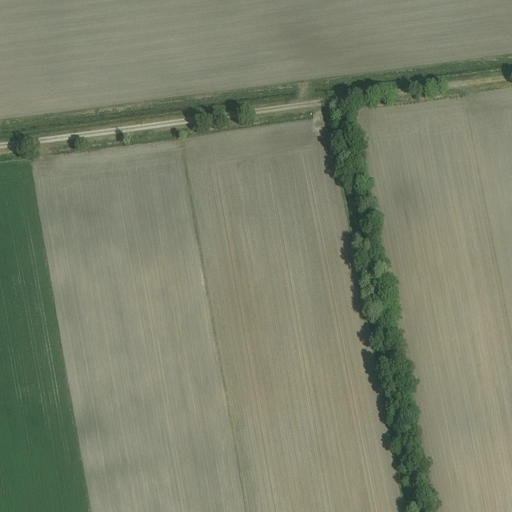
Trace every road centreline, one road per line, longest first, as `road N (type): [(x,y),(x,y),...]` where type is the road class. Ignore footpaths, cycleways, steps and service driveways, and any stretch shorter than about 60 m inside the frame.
road 1 (track): [(336,98),(421,511)]
road 2 (track): [(0,143),(336,98)]
road 3 (track): [(336,98),(511,72)]
